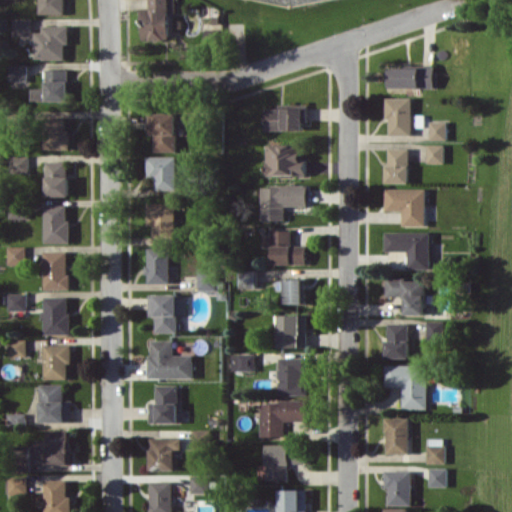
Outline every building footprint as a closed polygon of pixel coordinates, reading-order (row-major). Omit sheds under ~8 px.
[(41,0),(41,14),(65,13),(65,0),(41,0)] [(144,39),(172,40),(172,0),(152,0),(153,8),(144,8),(144,39)] [(14,36),(33,35),(33,18),(14,18),(14,36)] [(36,32),(37,59),(66,59),(66,44),(71,44),(70,25),(44,25),(44,32),(36,32)] [(223,42),(223,29),(207,29),(207,41),(223,42)] [(29,80),(29,64),(10,64),(10,81),(29,80)] [(437,66),(392,67),(393,87),(437,86),(437,66)] [(70,70),(47,69),(47,88),(32,87),(32,100),(69,101),(70,70)] [(414,135),(414,97),(388,97),(388,119),(392,119),(391,135),(414,135)] [(267,129),(305,130),(306,104),(279,104),(279,108),(267,108),(267,129)] [(149,135),(156,135),(157,151),(179,151),(178,112),(148,113),(149,135)] [(71,149),(71,129),(67,129),(67,118),(46,118),(46,148),(71,149)] [(431,139),(448,140),(449,121),(432,120),(431,139)] [(268,144),(269,175),(308,174),(308,158),(302,158),(302,143),(268,144)] [(446,163),(446,144),(429,144),(429,162),(446,163)] [(389,182),(411,183),(411,147),(389,147),(389,182)] [(30,155),(11,156),(11,173),(30,172),(30,155)] [(178,156),(149,156),(149,177),(157,177),(157,190),(178,189),(178,156)] [(48,196),(70,195),(70,161),(47,161),(48,196)] [(309,206),(309,186),(263,184),(262,219),(287,220),(287,205),(309,206)] [(427,225),(428,188),(387,188),(387,210),(404,210),(404,225),(427,225)] [(177,202),(149,202),(149,224),(155,224),(154,238),(176,238),(177,202)] [(8,204),(8,218),(28,218),(28,205),(8,204)] [(70,243),(71,204),(46,204),(46,242),(70,243)] [(292,229),(273,229),(273,235),(264,235),(264,246),(274,246),(274,263),(308,264),(308,245),(292,245),(292,229)] [(432,232),(387,231),(387,251),(409,251),(409,268),(431,269),(432,232)] [(27,264),(27,246),(9,246),(9,264),(27,264)] [(171,247),(148,247),(149,283),(171,283),(171,247)] [(46,289),(70,289),(70,251),(46,251),(46,289)] [(217,289),(217,268),(199,268),(199,290),(217,289)] [(258,270),(241,270),(240,287),(257,288),(258,270)] [(306,303),(306,279),(287,278),(287,303),(306,303)] [(387,278),(387,295),(405,296),(405,314),(427,314),(427,279),(387,278)] [(9,293),(9,309),(28,310),(28,293),(9,293)] [(157,332),(179,332),(180,314),(187,314),(187,294),(150,294),(150,316),(157,316),(157,332)] [(71,296),(45,296),(46,334),(71,334),(71,296)] [(281,347),(309,347),(308,314),(280,315),(281,347)] [(445,320),(428,321),(428,337),(446,337),(445,320)] [(410,323),(388,323),(388,357),(410,358),(410,323)] [(27,355),(27,339),(9,339),(10,356),(27,355)] [(151,378),(195,377),(195,354),(176,355),(175,340),(151,340),(151,378)] [(46,378),(68,378),(68,363),(72,363),(72,344),(45,344),(46,378)] [(233,370),(257,370),(256,353),(233,353),(233,370)] [(309,358),(280,358),(280,395),(308,395),(309,380),(304,380),(304,371),(309,371),(309,358)] [(429,408),(429,364),(387,364),(387,386),(404,386),(404,408),(429,408)] [(42,422),(73,421),(72,399),(65,399),(65,383),(41,384),(42,422)] [(150,422),(179,423),(180,385),(158,384),(158,402),(151,402),(150,422)] [(262,436),(286,436),(286,420),(308,421),(308,401),(262,401),(262,436)] [(27,425),(26,412),(9,413),(9,426),(27,425)] [(411,453),(411,417),(388,417),(388,453),(411,453)] [(71,429),(50,430),(50,463),(72,463),(71,429)] [(211,429),(193,430),(194,448),(212,447),(211,429)] [(151,469),(176,470),(176,449),(183,449),(183,437),(151,437),(151,469)] [(446,462),(446,438),(429,438),(429,462),(446,462)] [(267,479),(289,479),(289,462),(307,463),(308,444),(268,444),(267,479)] [(448,467),(430,467),(430,486),(448,486),(448,467)] [(413,470),(387,470),(387,487),(390,487),(390,504),(413,505),(413,470)] [(192,493),(211,492),(210,475),(192,475),(192,493)] [(29,493),(28,476),(10,477),(10,494),(29,493)] [(68,480),(46,480),(46,511),(72,511),(72,496),(68,496),(68,480)] [(174,511),(174,481),(151,481),(151,511),(174,511)] [(307,511),(308,489),(282,489),(281,511),(307,511)]
